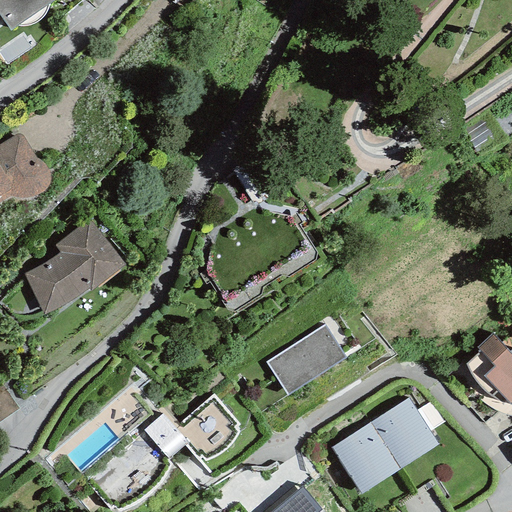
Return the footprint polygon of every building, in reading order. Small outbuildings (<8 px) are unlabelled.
[(50,4),(56,0),(0,0),(0,16),(10,31),(17,27),(20,27),(23,28),(29,26),(34,25),(39,22),(43,19),(46,14),(49,9),(50,4)] [(463,130),(477,152),(497,139),(483,117),(463,130)] [(0,202),(10,197),(13,197),(17,199),(25,199),(32,197),(40,195),(45,190),(48,186),(50,180),(50,174),(47,169),(44,164),(40,161),(36,158),(24,138),(22,136),(19,135),(16,135),(12,137),(0,144),(0,202)] [(280,177),(265,155),(242,171),(257,193),(280,177)] [(261,210),(212,238),(205,271),(200,274),(207,285),(210,282),(228,310),(235,312),(262,295),(264,289),(281,277),(289,277),(315,260),(317,254),(299,225),(303,222),(297,214),(292,218),(261,210)] [(23,273),(44,315),(61,307),(78,297),(88,289),(91,292),(125,265),(88,219),(54,246),(59,253),(43,264),(32,270),(23,273)] [(266,362),(287,394),(347,359),(326,323),(266,362)] [(510,405),(511,403),(511,350),(509,353),(493,335),(477,349),(481,352),(465,364),(468,371),(472,378),(477,384),(482,390),(489,395),(497,400),(508,403),(510,405)] [(85,477),(114,511),(123,511),(124,511),(132,508),(139,504),(148,496),(158,489),(164,479),(169,470),(172,462),(169,459),(185,445),(198,460),(202,455),(207,461),(215,457),(223,452),(228,447),(234,439),(240,431),(236,428),(239,425),(214,395),(176,428),(164,413),(85,477)] [(371,423),(401,469),(438,445),(429,432),(415,411),(408,399),(371,423)] [(429,432),(445,422),(428,402),(415,411),(429,432)] [(401,469),(371,423),(331,448),(361,495),(401,469)] [(272,511),(319,511),(322,510),(302,487),(272,511)]
